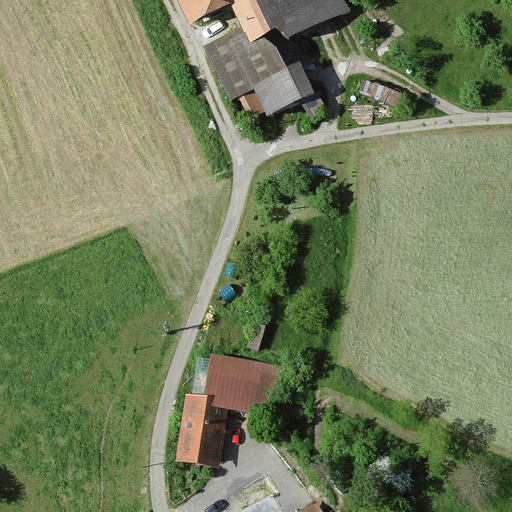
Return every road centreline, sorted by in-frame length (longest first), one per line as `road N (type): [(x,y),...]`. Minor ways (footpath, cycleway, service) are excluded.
road 1 (residential): [(151,511),(168,380),(223,242),(236,173),(171,0)]
road 2 (track): [(236,173),(267,152),(421,124),(511,120)]
